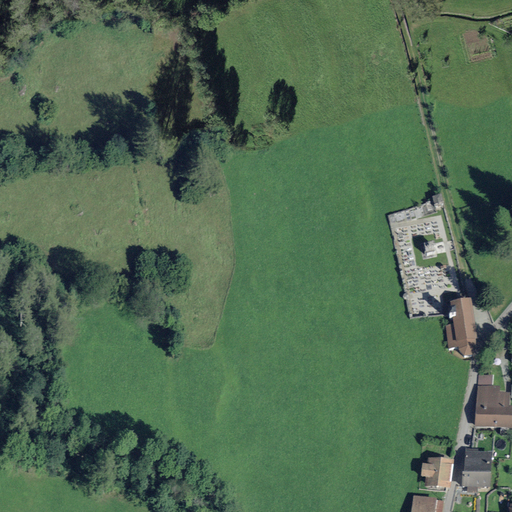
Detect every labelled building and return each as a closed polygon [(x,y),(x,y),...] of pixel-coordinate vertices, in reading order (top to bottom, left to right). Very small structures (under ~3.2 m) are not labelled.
[(471,300),(449,303),(453,325),(445,325),(448,350),(458,348),(458,352),(463,359),(472,357),(476,349),(475,341),(477,341),(471,300)] [(493,374),(479,373),(475,428),(511,430),(511,408),(509,408),(510,395),(500,394),(501,388),(492,387),(493,374)] [(492,453),(466,452),(464,488),(467,488),(467,493),(477,494),(477,488),(490,489),(492,453)] [(449,490),(452,462),(428,459),(427,466),(423,466),(422,479),(426,479),(425,487),(449,490)] [(434,511),(436,502),(414,499),(412,511),(434,511)]
